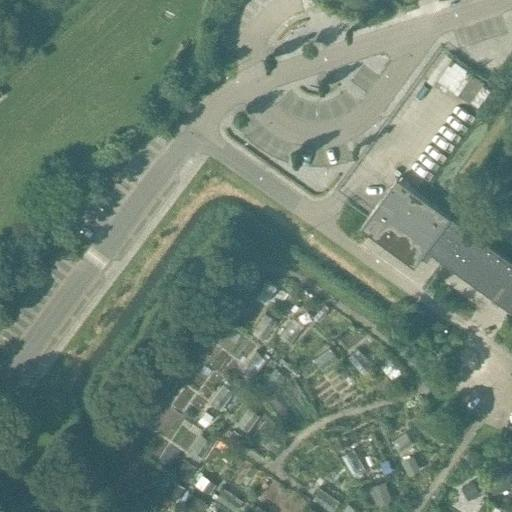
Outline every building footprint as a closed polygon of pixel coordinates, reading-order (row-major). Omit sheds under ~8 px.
[(452,58),(437,79),(458,94),(458,92),(473,73),(452,58)] [(398,177),(369,216),(361,226),(415,266),(426,250),(443,262),(468,228),(398,177)] [(443,262),(452,268),(511,311),(511,260),(468,228),(443,262)] [(265,312),(252,332),(263,339),(276,320),(265,312)] [(293,316),(279,335),(290,343),(304,324),(293,316)] [(330,347),(313,358),(321,370),(338,358),(330,347)] [(358,348),(348,357),(363,374),(373,365),(358,348)] [(256,350),(241,369),(252,377),(267,358),(256,350)] [(275,366),(259,383),(270,393),(285,375),(275,366)] [(223,383),(209,401),(220,409),(235,392),(223,383)] [(248,406),(237,423),(248,431),(259,414),(248,406)] [(206,410),(199,419),(205,424),(212,415),(206,410)] [(234,430),(230,435),(238,441),(242,435),(234,430)] [(406,431),(393,440),(400,451),(413,442),(406,431)] [(201,434),(188,453),(199,460),(212,441),(201,434)] [(353,448),(341,455),(353,475),(365,468),(353,448)] [(414,455),(403,461),(408,470),(418,465),(414,455)] [(392,469),(388,458),(381,461),(384,471),(392,469)] [(186,459),(178,472),(188,479),(196,466),(186,459)] [(501,472),(487,478),(494,492),(507,486),(501,472)] [(203,475),(197,484),(209,492),(215,483),(203,475)] [(174,480),(167,490),(177,497),(184,487),(174,480)] [(385,480),(371,485),(377,502),(391,497),(385,480)] [(473,481),(463,487),(468,497),(479,491),(473,481)] [(223,487),(216,498),(235,511),(243,500),(223,487)] [(320,487),(313,498),(332,511),(339,500),(320,487)] [(200,511),(207,502),(191,492),(184,502),(199,511),(200,511)] [(348,503),(341,511),(358,511),(360,511),(348,503)]
